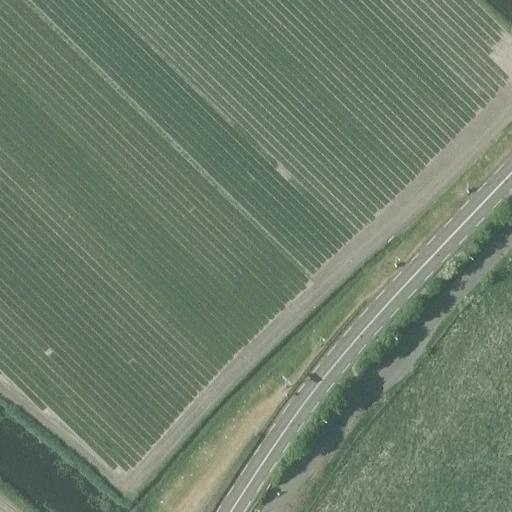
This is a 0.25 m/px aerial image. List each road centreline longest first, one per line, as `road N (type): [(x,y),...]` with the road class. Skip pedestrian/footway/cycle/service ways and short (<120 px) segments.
road 1 (secondary): [(232,511),(310,392),(511,171)]
road 2 (unclassified): [(272,511),(360,397),(511,233)]
